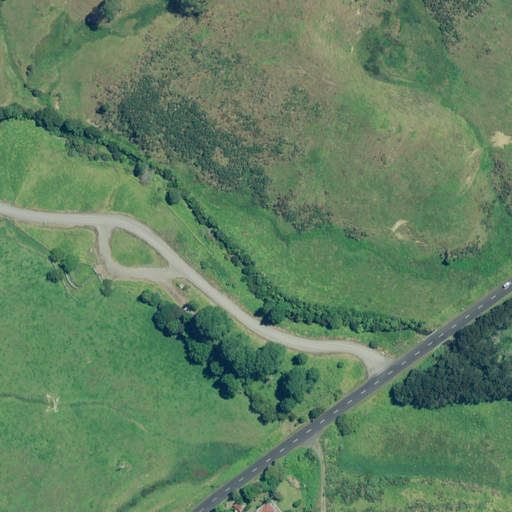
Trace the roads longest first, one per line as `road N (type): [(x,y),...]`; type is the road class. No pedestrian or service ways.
road 1 (residential): [(0,208),(130,224),(281,337),(348,345),(389,370)]
road 2 (tertiary): [(199,511),(389,370)]
road 3 (tertiary): [(389,370),(511,281)]
